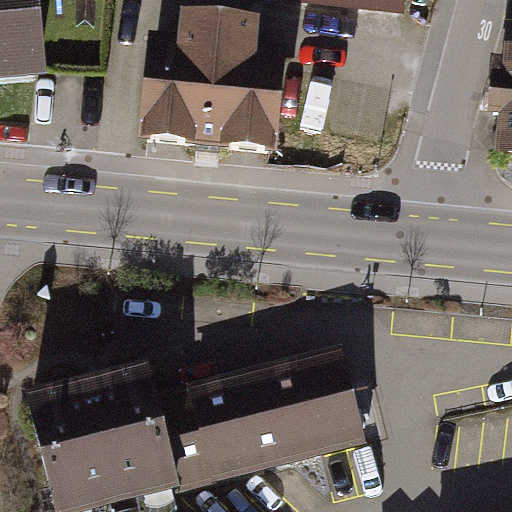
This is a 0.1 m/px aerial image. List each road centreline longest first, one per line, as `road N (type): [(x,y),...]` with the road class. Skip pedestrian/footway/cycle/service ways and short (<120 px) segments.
road 1 (secondary): [(340,232),(0,202)]
road 2 (residential): [(425,511),(340,232)]
road 3 (residential): [(419,239),(481,0)]
road 4 (unknown): [(380,359),(511,363)]
